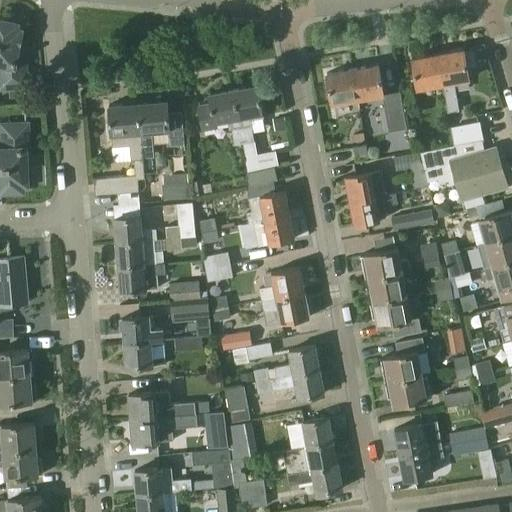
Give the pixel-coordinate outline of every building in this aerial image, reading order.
[(0,60),(1,61),(2,86),(9,86),(20,86),(25,86),(24,51),(16,49),(19,31),(16,30),(18,24),(0,20),(0,60)] [(464,50),(438,54),(443,85),(448,111),(459,109),(454,83),(470,80),(467,68),(475,66),(473,51),(465,53),(464,50)] [(443,85),(438,54),(413,59),(418,89),(443,85)] [(352,69),(358,100),(384,95),(378,64),(352,69)] [(358,100),(352,69),(327,74),(333,105),(358,100)] [(275,151),(257,155),(254,141),(250,116),(263,114),(258,86),(233,90),(245,143),(243,143),(246,161),(245,162),(247,171),(278,164),(275,151)] [(234,145),(243,143),(245,143),(233,90),(209,94),(210,102),(198,104),(202,130),(217,127),(216,122),(227,120),(228,130),(231,129),(234,145)] [(401,92),(384,95),(391,131),(408,128),(401,92)] [(167,100),(137,102),(140,133),(169,131),(170,145),(184,143),(182,112),(168,113),(167,100)] [(142,157),(140,133),(137,102),(108,105),(111,145),(132,143),(133,158),(142,157)] [(271,151),(290,147),(285,117),(272,120),(275,132),(279,131),(281,143),(270,145),(271,151)] [(451,128),(454,145),(482,139),(479,123),(451,128)] [(5,150),(0,150),(0,183),(2,183),(2,190),(23,189),(22,182),(26,182),(25,168),(28,167),(26,125),(4,126),(5,150)] [(366,144),(353,146),(355,160),(368,158),(366,144)] [(446,147),(420,152),(424,165),(428,181),(442,177),(439,164),(450,161),(449,158),(446,147)] [(450,161),(457,188),(461,200),(509,186),(498,147),(450,161)] [(395,170),(422,165),(419,152),(393,157),(395,170)] [(142,157),(134,158),(136,178),(138,178),(138,180),(144,180),(142,157)] [(255,184),(277,179),(274,167),(252,172),(255,184)] [(351,202),(386,195),(386,194),(382,171),(346,178),(351,202)] [(174,185),(163,185),(164,199),(189,198),(187,174),(173,175),(174,185)] [(94,195),(139,192),(138,178),(93,182),(94,195)] [(259,187),(260,196),(276,193),(274,184),(259,187)] [(253,223),(291,216),(286,191),(260,196),(249,198),(252,212),(246,213),(248,224),(253,223)] [(380,221),(377,206),(397,203),(395,193),(386,194),(386,195),(351,202),(355,226),(380,221)] [(432,209),(390,216),(393,229),(434,222),(432,209)] [(480,222),(470,225),(476,245),(478,245),(486,243),(511,235),(511,212),(511,210),(479,219),(480,222)] [(116,243),(153,240),(156,240),(156,229),(142,230),(141,216),(114,218),(116,243)] [(270,245),(295,240),(291,216),(253,223),(258,247),(269,245),(270,245)] [(217,230),(215,218),(199,221),(201,233),(217,230)] [(180,225),(166,227),(167,239),(181,238),(180,225)] [(219,241),(217,230),(201,233),(203,244),(219,241)] [(511,235),(486,243),(478,245),(485,268),(493,266),(511,260),(511,235)] [(196,237),(181,238),(167,239),(168,251),(182,250),(182,247),(197,246),(196,237)] [(445,253),(459,249),(456,239),(442,243),(445,253)] [(117,267),(155,264),(153,240),(116,243),(117,267)] [(409,259),(400,260),(398,248),(361,255),(365,279),(402,272),(411,271),(409,259)] [(228,252),(203,257),(205,268),(230,264),(228,252)] [(438,254),(423,256),(425,268),(441,265),(438,254)] [(0,304),(29,302),(24,257),(0,259),(0,304)] [(493,266),(485,268),(488,280),(496,278),(500,290),(502,299),(503,300),(511,297),(511,260),(493,266)] [(147,289),(157,288),(156,274),(165,273),(164,263),(155,264),(117,267),(119,291),(147,289)] [(454,275),(465,272),(463,263),(448,267),(451,276),(454,275)] [(208,281),(233,277),(230,264),(205,268),(208,281)] [(261,301),(305,293),(301,268),(272,273),(274,285),(259,288),(261,301)] [(465,272),(454,275),(458,287),(473,283),(469,271),(465,272)] [(402,272),(365,279),(370,303),(407,296),(402,272)] [(450,277),(435,279),(436,290),(451,287),(450,277)] [(199,281),(169,283),(171,301),(200,299),(199,281)] [(438,301),(453,299),(451,287),(436,290),(438,301)] [(281,323),(310,318),(305,293),(261,301),(264,312),(279,309),(281,323)] [(211,298),(213,310),(228,307),(226,295),(211,298)] [(419,318),(411,319),(407,296),(370,303),(373,318),(377,317),(379,326),(392,324),(394,337),(422,332),(419,318)] [(200,299),(171,301),(173,322),(196,320),(198,337),(210,336),(207,298),(200,299)] [(511,302),(494,308),(504,342),(511,340),(511,302)] [(215,321),(231,318),(228,307),(213,310),(215,321)] [(153,316),(149,317),(149,316),(121,318),(124,343),(164,340),(163,329),(155,329),(153,316)] [(0,337),(13,337),(13,319),(0,319),(0,337)] [(449,330),(454,351),(467,349),(462,327),(449,330)] [(483,335),(470,339),(473,352),(487,348),(483,335)] [(176,350),(203,348),(202,337),(175,339),(176,350)] [(395,342),(398,355),(381,358),(385,383),(422,376),(418,352),(425,351),(423,337),(395,342)] [(164,340),(124,343),(126,367),(153,364),(166,363),(165,357),(164,340)] [(248,359),(273,355),(270,342),(245,347),(248,359)] [(278,377),(320,370),(316,346),(289,351),(292,364),(276,367),(278,377)] [(0,376),(34,374),(32,348),(1,350),(0,350),(0,376)] [(455,369),(470,366),(470,365),(468,355),(453,358),(455,369)] [(478,375),(493,370),(490,359),(476,363),(475,364),(478,375)] [(455,369),(457,380),(472,377),(470,366),(455,369)] [(268,367),(253,370),(255,381),(270,379),(268,367)] [(278,377),(270,379),(272,391),(296,386),(298,399),(324,394),(320,370),(278,377)] [(478,375),(481,385),(496,381),(493,370),(478,375)] [(0,402),(36,400),(34,374),(0,376),(0,402)] [(422,376),(385,383),(388,398),(392,397),(394,406),(427,400),(422,376)] [(257,393),(272,391),(270,379),(255,381),(257,393)] [(472,390),(444,394),(445,407),(474,402),(472,390)] [(170,391),(128,394),(130,419),(157,417),(181,415),(180,403),(171,404),(170,391)] [(196,413),(195,402),(180,403),(181,415),(196,414),(196,413)] [(511,402),(480,412),(484,426),(486,427),(511,420),(511,402)] [(248,405),(226,410),(229,423),(251,418),(248,405)] [(213,447),(229,445),(224,411),(209,413),(213,447)] [(157,417),(130,419),(132,443),(159,441),(173,440),(172,428),(182,428),(197,426),(196,414),(181,415),(157,417)] [(303,422),(307,446),(333,441),(329,417),(303,422)] [(0,436),(2,437),(3,450),(40,447),(38,422),(1,425),(1,426),(0,425),(0,436)] [(440,435),(426,437),(424,424),(395,429),(399,455),(442,447),(440,435)] [(484,426),(449,433),(451,445),(488,437),(486,427),(484,426)] [(453,455),(478,450),(481,462),(493,459),(490,448),(488,437),(451,445),(453,455)] [(287,474),(338,465),(333,441),(307,446),(284,450),(283,450),(283,451),(287,474)] [(3,451),(0,451),(0,461),(4,461),(5,476),(7,476),(16,475),(16,476),(21,475),(26,474),(42,473),(40,447),(3,450),(3,451)] [(433,474),(430,459),(444,456),(442,447),(399,455),(404,479),(433,474)] [(231,462),(231,459),(230,449),(191,452),(192,465),(231,462)] [(231,462),(235,488),(238,487),(237,482),(246,481),(245,474),(240,472),(239,468),(244,466),(243,458),(231,459),(231,462)] [(316,494),(343,489),(338,465),(287,474),(289,486),(314,481),(316,494)] [(136,495),(163,492),(192,490),(191,478),(172,480),(171,468),(161,468),(134,470),(136,495)] [(246,481),(237,482),(238,487),(241,508),(253,507),(267,505),(263,479),(250,481),(246,481)] [(218,489),(219,511),(236,511),(234,487),(218,489)] [(164,511),(163,492),(136,495),(137,511),(164,511)] [(7,499),(0,499),(0,511),(45,511),(44,495),(27,497),(23,497),(23,496),(18,497),(8,498),(7,498),(7,499)]
